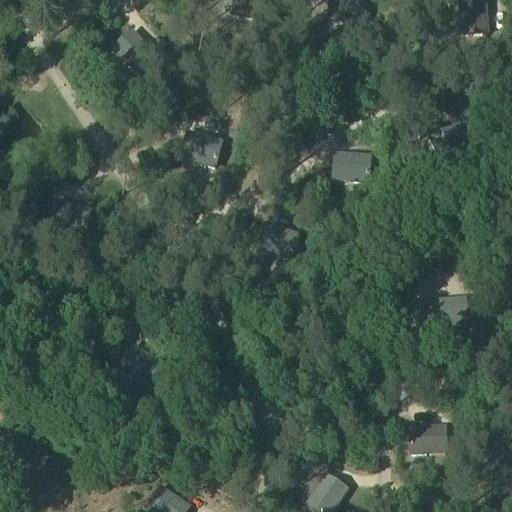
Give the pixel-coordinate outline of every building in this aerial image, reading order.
[(233,0),(230,21),(259,25),(261,0),(233,0)] [(327,0),(328,26),(365,26),(364,0),(327,0)] [(457,3),(460,41),(488,39),(486,0),(457,3)] [(131,34),(111,54),(137,82),(157,62),(131,34)] [(429,142),(444,177),(470,165),(453,131),(429,142)] [(186,136),(179,162),(215,172),(222,146),(186,136)] [(333,157),(331,185),(370,187),(370,160),(333,157)] [(91,214),(55,205),(48,231),(84,241),(91,214)] [(265,227),(256,253),(292,265),(300,239),(265,227)] [(463,293),(461,275),(434,279),(436,297),(463,293)] [(428,305),(431,333),(469,329),(466,301),(428,305)] [(131,350),(118,375),(151,393),(164,368),(131,350)] [(407,432),(409,460),(446,458),(444,430),(407,432)] [(65,485),(42,455),(20,471),(42,502),(65,485)] [(325,479),(304,510),(306,511),(336,511),(348,494),(325,479)] [(143,511),(189,511),(190,511),(159,489),(143,511)]
